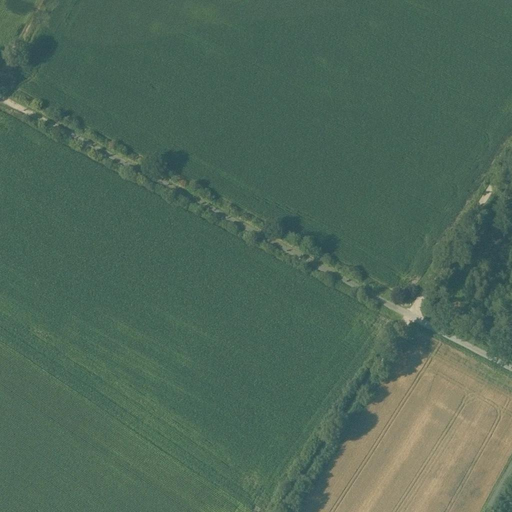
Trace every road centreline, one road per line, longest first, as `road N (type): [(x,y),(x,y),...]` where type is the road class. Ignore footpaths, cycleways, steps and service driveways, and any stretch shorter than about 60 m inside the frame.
road 1 (track): [(0,98),(409,316)]
road 2 (track): [(279,511),(409,316)]
road 3 (track): [(409,316),(511,159)]
